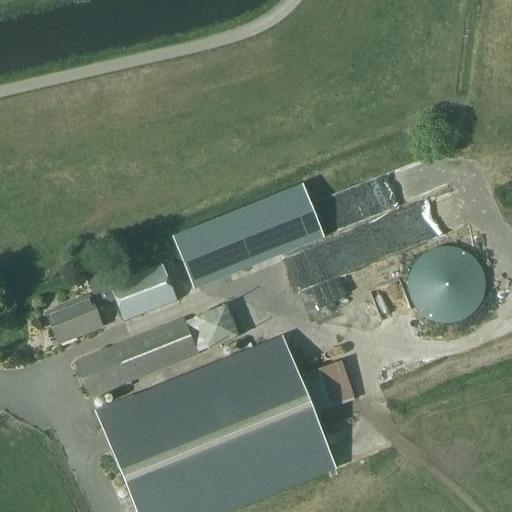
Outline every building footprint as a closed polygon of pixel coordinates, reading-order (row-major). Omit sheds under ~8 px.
[(302,187),(173,239),(194,292),(323,239),(302,187)] [(484,297),(485,288),(485,280),(482,271),(477,263),(472,258),(466,253),(460,250),(454,247),(444,246),(436,247),(426,250),(421,253),(414,258),(410,263),(405,271),(403,278),(402,287),(402,294),(404,302),(408,309),(412,316),(418,321),(425,326),(431,328),(440,330),(448,330),(456,328),(464,324),(471,320),(476,314),(482,305),(484,297)] [(177,302),(162,266),(109,287),(124,323),(177,302)] [(89,298),(47,315),(58,345),(101,328),(89,298)] [(196,358),(182,321),(73,362),(87,399),(196,358)] [(123,401),(95,413),(134,511),(221,511),(334,467),(284,342),(125,406),(123,401)]
